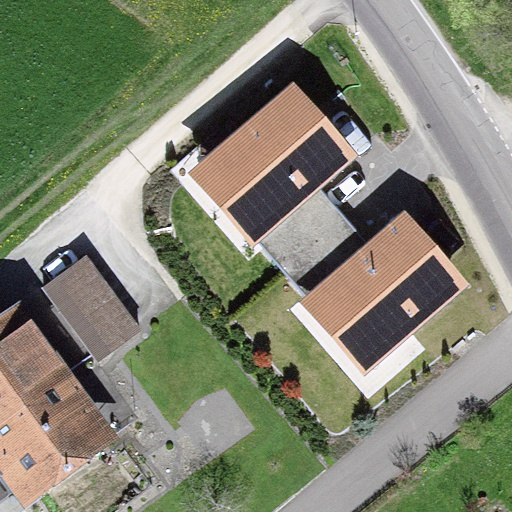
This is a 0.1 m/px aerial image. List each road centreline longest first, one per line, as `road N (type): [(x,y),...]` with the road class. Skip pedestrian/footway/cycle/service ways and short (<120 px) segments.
road 1 (tertiary): [(387,0),(511,220)]
road 2 (track): [(0,227),(136,108),(190,109)]
